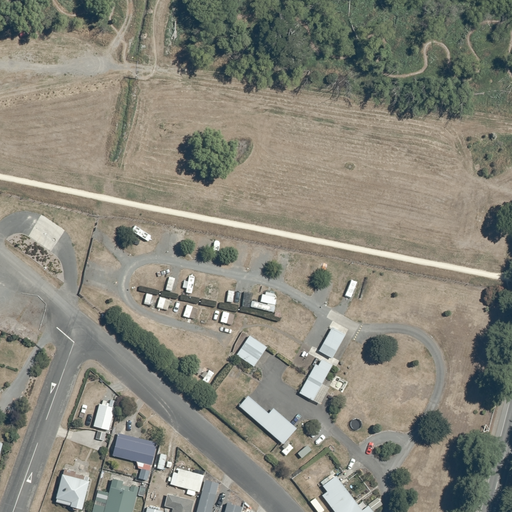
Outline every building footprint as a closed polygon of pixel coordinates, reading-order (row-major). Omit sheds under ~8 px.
[(276,308),(279,295),(255,289),(254,293),(245,291),(241,309),(281,318),(283,310),(276,308)] [(344,334),(331,327),(319,350),(332,357),(344,334)] [(266,347),(249,335),(235,354),(252,366),(266,347)] [(333,365),(318,357),(299,393),(314,401),(333,365)] [(247,395),(238,405),(282,443),(296,426),(273,406),(268,412),(247,395)] [(116,408),(101,404),(95,427),(110,431),(116,408)] [(158,443),(119,435),(114,456),(142,462),(139,478),(150,481),(158,443)] [(306,458),(298,442),(285,449),(293,465),(306,458)] [(64,475),(57,502),(72,506),(72,507),(83,510),(90,482),(64,475)] [(334,475),(317,488),(335,511),(372,511),(366,504),(360,508),(334,475)] [(93,511),(133,511),(140,488),(112,480),(109,493),(99,490),(93,511)] [(227,503),(229,491),(219,483),(205,480),(201,495),(196,511),(241,511),(243,507),(228,503),(227,503)] [(161,511),(166,492),(148,488),(145,503),(147,503),(145,511),(161,511)]
